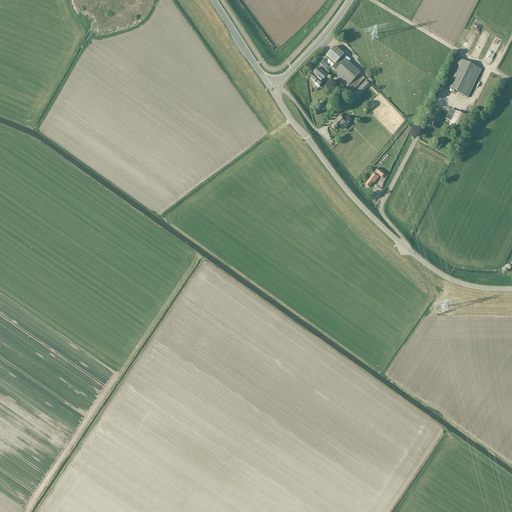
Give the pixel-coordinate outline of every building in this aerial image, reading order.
[(497,23),(500,23),(501,28),(506,28),(510,19),(507,17),(500,18),(500,21),(496,21),(496,16),(491,15),(481,15),(481,19),(485,18),(497,23)] [(336,77),(334,79),(336,82),(338,80),(347,88),(348,87),(353,92),(365,79),(342,57),(343,56),(334,47),(326,56),(327,57),(320,64),(328,72),(332,68),(338,74),(336,77)] [(483,61),(491,66),(495,59),(487,55),(483,61)] [(458,60),(445,87),(468,98),(481,70),(458,60)] [(325,77),(328,74),(321,68),(320,69),(319,71),(317,69),(314,73),(316,75),(314,76),(313,75),(310,79),(314,83),(313,83),(314,84),(315,83),(318,87),(322,83),(320,82),(322,81),(323,81),(326,78),(325,77)] [(349,98),(352,102),(357,98),(356,97),(369,84),(366,81),(349,98)] [(428,126),(435,129),(442,116),(434,112),(428,126)] [(452,119),(446,131),(459,137),(469,118),(455,112),(452,119)] [(335,123),(331,127),(335,130),(338,126),(339,128),(347,120),(341,115),(334,122),(335,123)] [(379,162),(382,165),(388,157),(386,154),(379,162)] [(386,175),(384,174),(385,174),(378,169),(374,173),(382,178),(383,179),(386,175)] [(374,174),(365,185),(369,188),(372,184),(373,185),(378,178),(374,174)]
